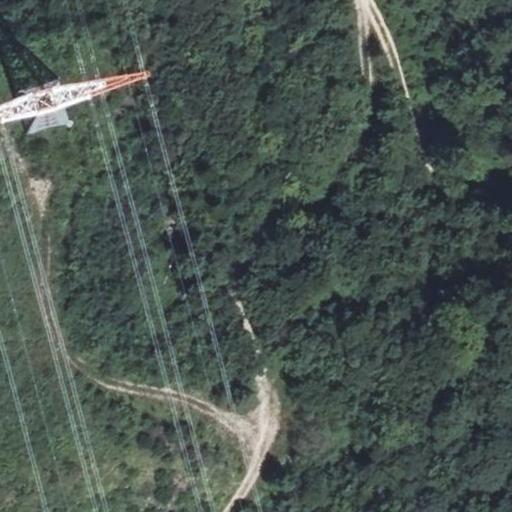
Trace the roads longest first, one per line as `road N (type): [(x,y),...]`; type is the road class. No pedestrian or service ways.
road 1 (track): [(224,511),(256,466),(269,408),(266,371),(233,279),(261,237),(328,205),(350,178),(369,87),(362,0)]
road 2 (track): [(267,436),(196,403),(97,378),(76,365),(59,347),(44,297),(47,216)]
road 3 (track): [(366,0),(388,41),(423,160),(440,185),(466,194),(511,192)]
